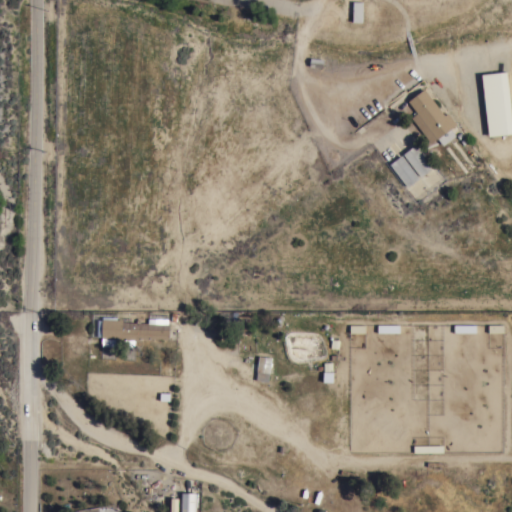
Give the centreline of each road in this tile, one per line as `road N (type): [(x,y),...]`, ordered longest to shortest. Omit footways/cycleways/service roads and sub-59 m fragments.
road 1 (residential): [(37,0),(31,511)]
road 2 (track): [(35,372),(96,426),(228,483),(271,511)]
